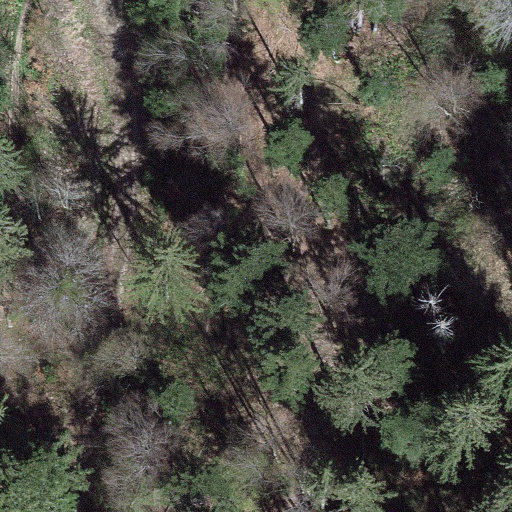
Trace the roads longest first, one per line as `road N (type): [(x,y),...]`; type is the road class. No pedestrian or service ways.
road 1 (track): [(67,511),(123,234),(124,145),(100,40),(73,0)]
road 2 (track): [(0,315),(43,228),(100,40),(96,0)]
